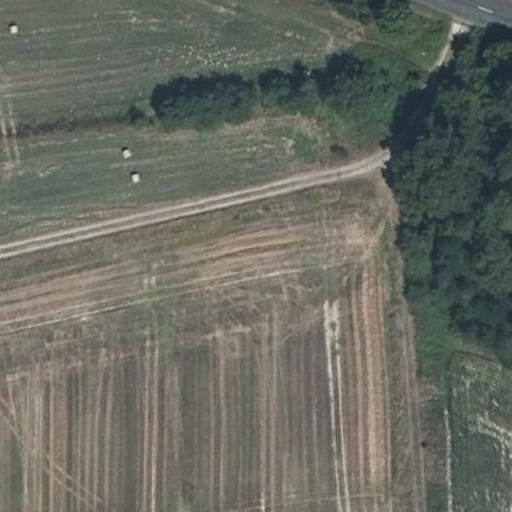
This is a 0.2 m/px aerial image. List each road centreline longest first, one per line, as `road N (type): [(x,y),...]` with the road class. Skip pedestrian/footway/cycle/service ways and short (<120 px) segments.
road 1 (track): [(395,157),(275,196),(0,251)]
road 2 (track): [(395,157),(421,511)]
road 3 (track): [(466,9),(395,157)]
